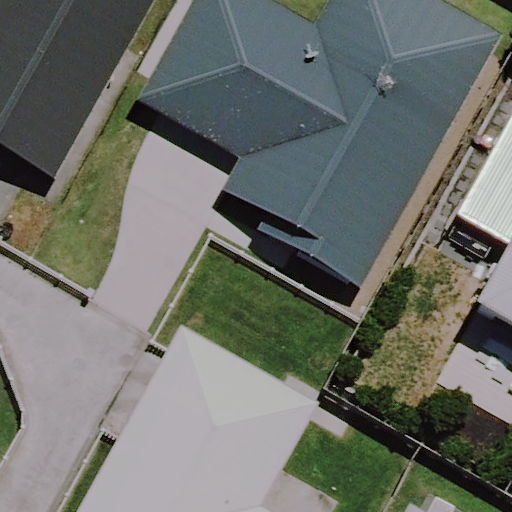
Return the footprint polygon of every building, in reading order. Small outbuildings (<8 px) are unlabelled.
[(150,0),(0,0),(0,154),(51,182),(150,0)] [(489,43),(412,0),(343,0),(317,47),(233,0),(202,0),(142,110),(244,167),(225,200),(359,276),(489,43)] [(511,80),(428,240),(511,283),(511,80)] [(257,511),(313,415),(184,341),(85,511),(257,511)] [(438,511),(421,502),(415,511),(438,511)]
